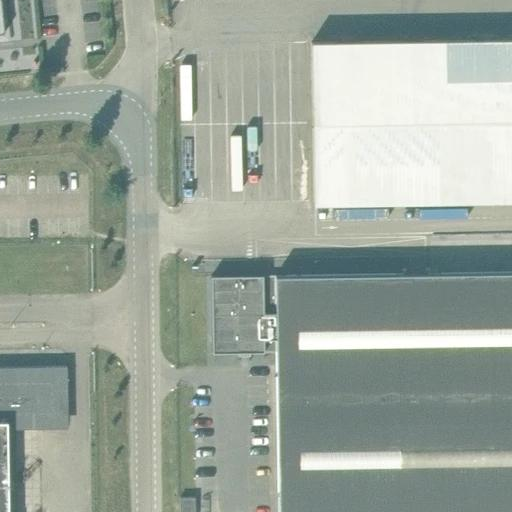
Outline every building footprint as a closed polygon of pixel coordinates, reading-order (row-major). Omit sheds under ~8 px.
[(511,38),(311,41),(313,204),(511,200),(511,38)] [(275,313),(276,351),(278,511),(511,511),(511,271),(275,275),(275,313)] [(275,275),(212,276),(213,351),(276,351),(275,313),(275,275)] [(0,511),(8,511),(7,428),(67,427),(66,366),(0,366),(0,511)] [(194,511),(195,497),(180,497),(179,511),(194,511)]
